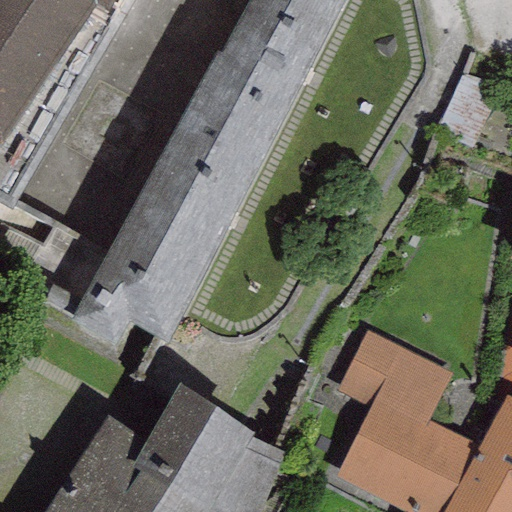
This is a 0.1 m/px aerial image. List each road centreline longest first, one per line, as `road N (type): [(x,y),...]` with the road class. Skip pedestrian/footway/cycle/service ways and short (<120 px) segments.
road 1 (residential): [(428,0),(439,53),(292,357)]
road 2 (residential): [(65,195),(181,0)]
